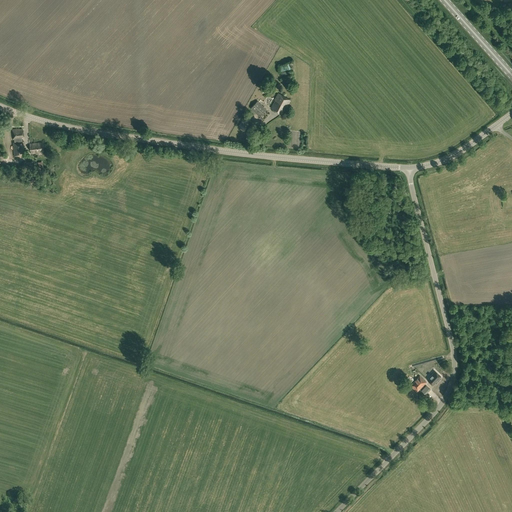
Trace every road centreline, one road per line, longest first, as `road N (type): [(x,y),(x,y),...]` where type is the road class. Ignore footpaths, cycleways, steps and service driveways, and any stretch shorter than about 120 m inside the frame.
road 1 (tertiary): [(407,167),(142,139),(0,106)]
road 2 (unclassified): [(337,511),(439,406),(454,373),(407,167)]
road 3 (tertiary): [(407,167),(443,160),(511,112)]
